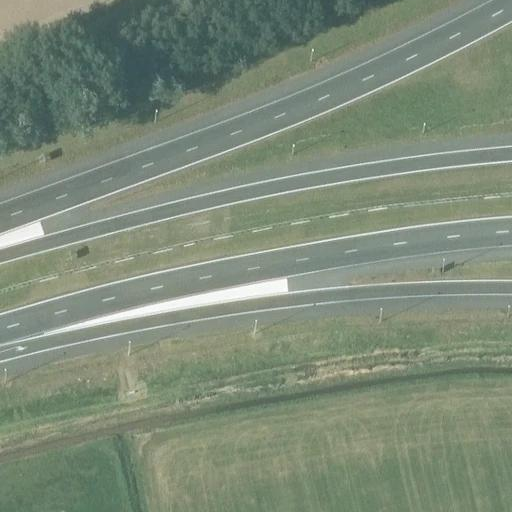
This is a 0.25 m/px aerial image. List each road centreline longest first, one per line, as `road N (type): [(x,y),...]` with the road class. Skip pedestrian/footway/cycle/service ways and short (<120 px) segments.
road 1 (motorway): [(511,4),(267,121),(0,219)]
road 2 (motorway): [(511,154),(295,183),(0,257)]
road 3 (motorway): [(0,330),(289,262),(511,232)]
road 4 (motorway): [(0,332),(363,293),(511,289)]
